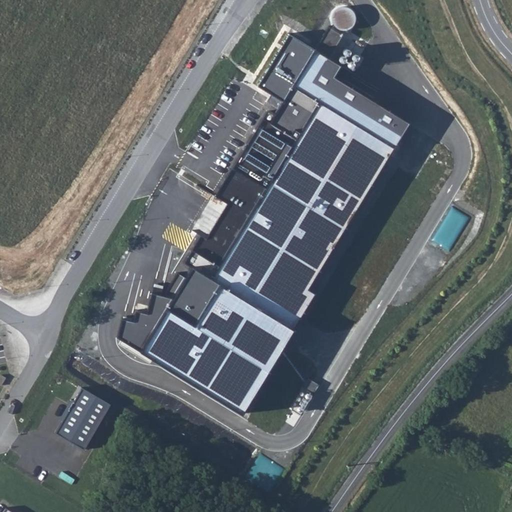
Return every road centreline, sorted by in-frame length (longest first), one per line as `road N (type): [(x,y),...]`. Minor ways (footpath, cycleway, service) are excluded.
road 1 (unclassified): [(244,0),(73,279),(46,340)]
road 2 (track): [(312,511),(66,366)]
road 3 (secondary): [(511,293),(427,383),(331,511)]
